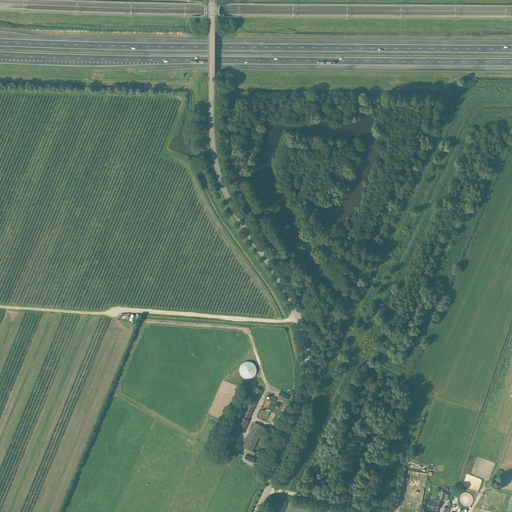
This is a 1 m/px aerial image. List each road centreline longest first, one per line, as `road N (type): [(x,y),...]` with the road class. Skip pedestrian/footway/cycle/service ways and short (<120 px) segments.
road 1 (unclassified): [(255,511),(298,420),(306,352),(297,315),(232,209),(214,160),(211,0)]
road 2 (motorway): [(0,53),(511,62)]
road 3 (motorway): [(511,48),(0,42)]
road 4 (track): [(284,321),(0,306)]
road 5 (track): [(145,321),(247,329),(268,389),(240,444)]
road 6 (track): [(297,0),(511,1)]
